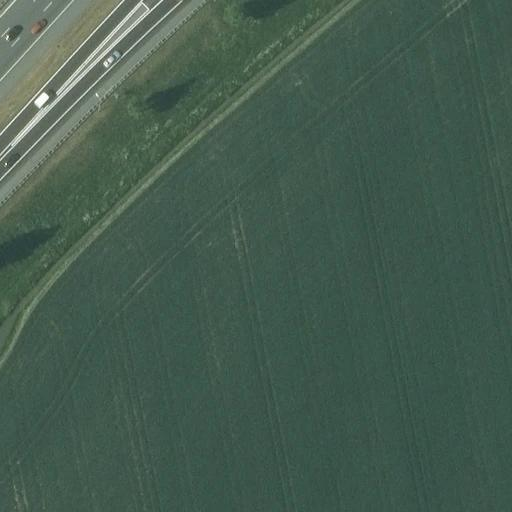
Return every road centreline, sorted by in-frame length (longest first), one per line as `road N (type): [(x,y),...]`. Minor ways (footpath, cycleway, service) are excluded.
road 1 (motorway): [(0,167),(173,0)]
road 2 (motorway): [(0,155),(139,0)]
